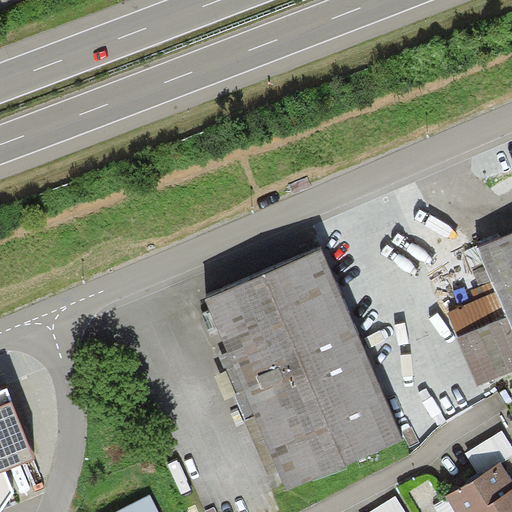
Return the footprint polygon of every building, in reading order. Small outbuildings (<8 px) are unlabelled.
[(511,236),(478,251),(507,320),(459,341),(479,388),(511,374),(511,236)] [(321,255),(205,304),(287,494),(403,444),(321,255)] [(8,394),(0,397),(0,511),(4,511),(14,498),(6,477),(34,467),(8,394)] [(466,454),(480,477),(501,463),(511,456),(511,446),(503,432),(466,454)] [(446,499),(454,511),(483,511),(511,493),(511,479),(501,463),(480,477),(446,499)] [(511,511),(511,493),(483,511),(511,511)] [(159,511),(151,495),(118,511),(159,511)] [(371,511),(405,511),(396,496),(371,511)]
